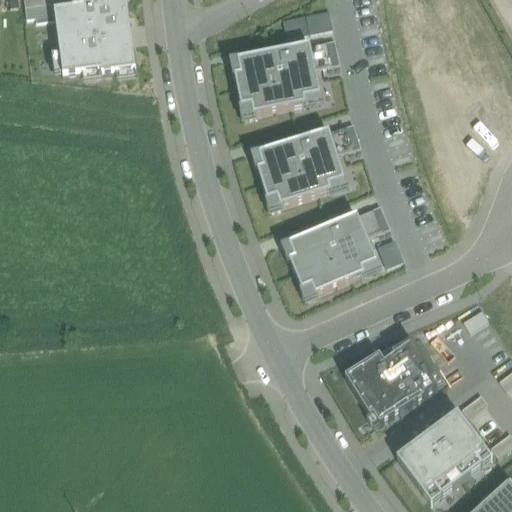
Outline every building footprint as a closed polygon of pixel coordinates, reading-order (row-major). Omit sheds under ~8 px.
[(55,27),(54,17),(53,10),(49,10),(47,0),(23,0),(27,25),(36,24),(36,29),(55,27)] [(101,82),(136,77),(126,0),(116,0),(72,6),(73,15),(54,17),(55,27),(63,84),(101,79),(101,82)] [(289,50),(332,48),(331,18),(287,21),(289,50)] [(310,52),(237,67),(240,82),(235,83),(241,115),(251,113),(253,123),(306,112),(305,106),(320,103),(310,52)] [(329,138),(258,160),(263,175),(257,176),(267,208),(277,205),(280,214),(331,198),(329,192),(344,188),(329,138)] [(357,222),(289,251),(294,265),(289,267),(302,298),(311,293),(315,303),(365,282),(362,276),(377,270),(357,222)] [(375,251),(384,273),(403,265),(394,244),(375,251)] [(379,362),(345,384),(370,424),(373,422),(380,432),(437,396),(431,386),(434,383),(412,348),(392,360),(394,363),(384,369),(379,362)] [(457,419),(397,464),(433,511),(493,466),(457,419)] [(511,511),(511,484),(481,511),(511,511)]
